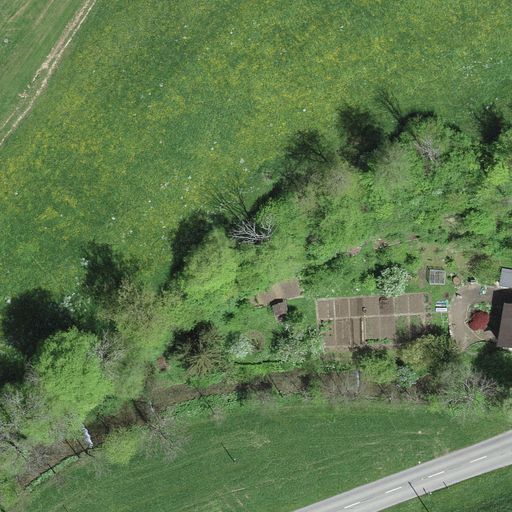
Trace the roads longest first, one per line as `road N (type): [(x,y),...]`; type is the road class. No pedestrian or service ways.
road 1 (secondary): [(511,445),(331,511)]
road 2 (track): [(87,0),(0,141)]
